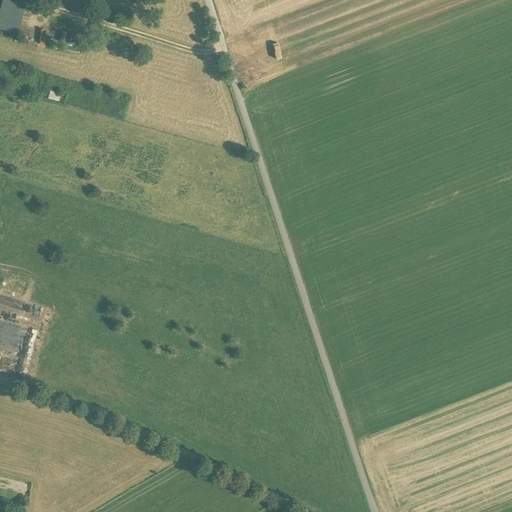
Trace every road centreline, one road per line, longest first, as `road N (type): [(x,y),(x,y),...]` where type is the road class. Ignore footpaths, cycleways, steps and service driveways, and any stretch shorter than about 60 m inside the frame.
road 1 (track): [(207,0),(373,511)]
road 2 (track): [(0,381),(90,409),(303,511)]
